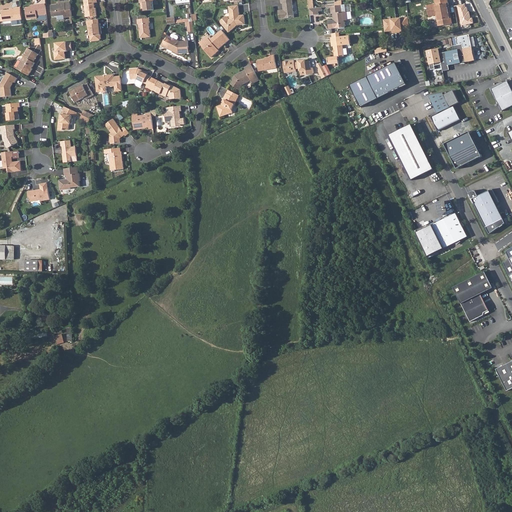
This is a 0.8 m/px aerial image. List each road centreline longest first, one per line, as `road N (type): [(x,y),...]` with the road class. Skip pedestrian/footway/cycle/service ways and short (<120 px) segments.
road 1 (residential): [(414,107),(488,254)]
road 2 (residential): [(119,46),(53,83),(42,98),(35,151),(41,164)]
